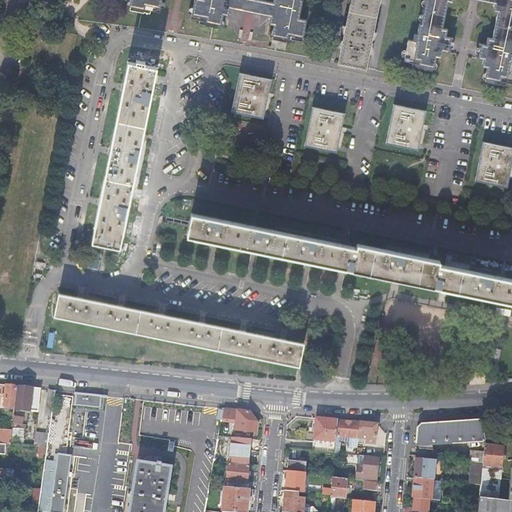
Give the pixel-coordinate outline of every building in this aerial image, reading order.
[(195,0),(192,18),(200,20),(199,23),(206,24),(205,25),(220,28),(223,15),(228,16),(229,13),(230,13),(231,8),(250,12),(271,17),(270,21),(271,21),(271,25),(276,26),(273,40),(288,43),(288,41),(294,43),(295,39),(303,41),(308,20),(300,18),(304,0),(302,0),(132,0),(130,10),(144,13),(144,12),(151,13),(151,10),(160,12),(162,0),(195,0)] [(352,0),(340,60),(359,63),(359,66),(365,67),(378,0),(352,0)] [(511,0),(427,0),(423,24),(422,24),(420,35),(416,34),(415,41),(410,40),(406,61),(413,62),(412,65),(418,67),(418,68),(433,70),(436,56),(442,57),(443,54),(445,54),(446,49),(464,53),(486,57),(485,63),(486,63),(486,66),(493,67),(490,83),(501,85),(501,84),(508,85),(508,82),(511,83),(511,0)] [(127,62),(127,63),(128,63),(91,242),(119,248),(156,69),(156,68),(144,65),(144,62),(135,61),(135,63),(127,62)] [(267,98),(271,79),(239,73),(230,112),(263,118),(267,98)] [(422,128),(426,110),(394,104),(386,143),(418,149),(422,128)] [(340,132),(344,113),(312,107),(304,146),(336,152),(340,132)] [(511,166),(511,162),(511,146),(483,141),(475,180),(507,186),(511,166)] [(440,260),(357,243),(356,247),(192,214),(192,213),(187,236),(402,278),(446,288),(511,301),(511,278),(439,263),(440,260)] [(53,317),(58,317),(62,295),(58,294),(53,317)] [(62,295),(58,317),(299,366),(303,344),(286,340),(286,337),(284,336),(281,336),(280,339),(245,331),(246,329),(243,328),(240,328),(240,331),(204,324),(204,321),(202,320),(199,320),(199,322),(164,315),(164,312),(161,312),(159,311),(158,314),(123,307),(123,304),(120,303),(118,303),(117,306),(82,299),(82,296),(80,295),(77,294),(76,298),(62,295)] [(321,349),(329,351),(332,335),(324,334),(321,349)] [(370,377),(384,379),(388,354),(374,352),(370,377)] [(14,408),(16,386),(5,385),(0,384),(0,405),(3,405),(3,407),(14,408)] [(14,409),(37,412),(40,389),(28,387),(16,386),(14,408),(14,409)] [(44,414),(51,415),(55,390),(47,389),(44,414)] [(100,407),(101,395),(75,392),(74,404),(100,407)] [(221,421),(230,422),(235,423),(235,430),(255,432),(256,422),(249,412),(240,411),(232,410),(224,410),(222,420),(221,421)] [(312,451),(334,453),(335,444),(336,437),(338,421),(316,418),(314,433),(312,451)] [(487,419),(421,423),(417,427),(415,444),(418,444),(419,449),(426,449),(432,450),(432,443),(485,440),(487,419)] [(351,422),(342,421),(339,421),(338,421),(336,437),(335,444),(358,446),(358,439),(360,423),(351,422)] [(369,423),(360,423),(358,439),(365,440),(365,443),(375,444),(376,434),(377,434),(377,424),(369,423)] [(0,444),(6,445),(10,445),(12,430),(0,429),(0,444)] [(47,447),(49,433),(36,432),(35,446),(47,447)] [(233,463),(248,465),(249,465),(250,452),(251,440),(235,438),(233,463)] [(485,445),(484,452),(483,465),(482,473),(485,474),(486,466),(491,467),(491,469),(501,470),(503,447),(494,446),(485,445)] [(469,457),(468,463),(471,464),(483,465),(484,452),(471,451),(470,457),(469,457)] [(49,511),(63,511),(71,455),(58,453),(49,511)] [(378,466),(379,457),(360,455),(344,454),(343,464),(356,466),(354,480),(364,481),(377,482),(377,475),(378,466)] [(415,468),(414,478),(426,479),(432,480),(433,480),(435,458),(416,456),(416,458),(415,468)] [(287,471),(305,473),(306,462),(288,460),(288,466),(287,471)] [(156,465),(137,462),(129,511),(163,511),(167,491),(170,467),(161,466),(161,463),(157,462),(156,465)] [(227,487),(249,490),(250,483),(247,482),(248,474),(248,465),(233,463),(229,463),(227,487)] [(483,465),(471,464),(469,483),(481,484),(482,473),(483,465)] [(477,511),(511,511),(511,468),(511,469),(508,501),(479,498),(479,504),(477,511)] [(13,477),(13,470),(0,469),(0,486),(3,487),(4,476),(13,477)] [(297,492),(303,493),(305,473),(287,471),(286,481),(285,491),(297,492)] [(330,495),(330,497),(345,499),(346,489),(347,479),(332,478),(331,489),(330,495)] [(426,479),(414,478),(413,488),(412,498),(414,498),(429,500),(431,500),(439,501),(441,481),(433,480),(432,480),(426,479)] [(376,492),(377,482),(364,481),(363,490),(376,492)] [(224,487),(221,511),(246,511),(248,502),(249,490),(227,487),(224,487)] [(31,511),(38,511),(41,489),(34,488),(31,511)] [(302,511),(304,499),(296,498),(297,492),(285,491),(284,502),(283,511),(302,511)] [(471,495),(471,504),(479,504),(479,498),(480,495),(471,495)] [(427,511),(429,500),(414,498),(413,504),(412,511),(420,511),(419,511),(427,511)] [(342,511),(343,501),(336,500),(334,511),(342,511)] [(352,511),(370,511),(372,501),(354,500),(352,511)]
